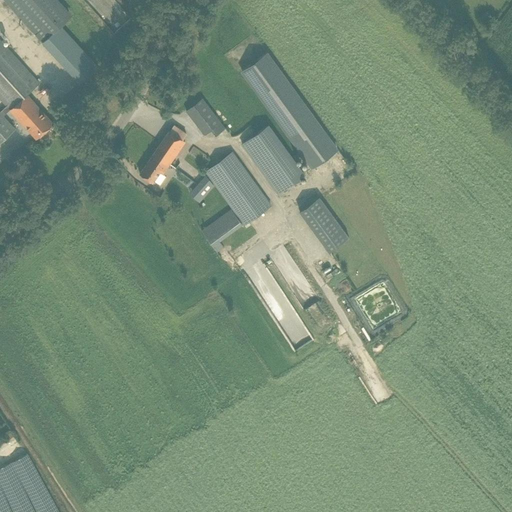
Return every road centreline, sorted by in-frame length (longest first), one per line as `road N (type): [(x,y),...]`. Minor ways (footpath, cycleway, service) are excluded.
road 1 (unclassified): [(0,238),(58,195),(102,148),(133,106),(183,0)]
road 2 (unclassified): [(511,103),(420,0)]
